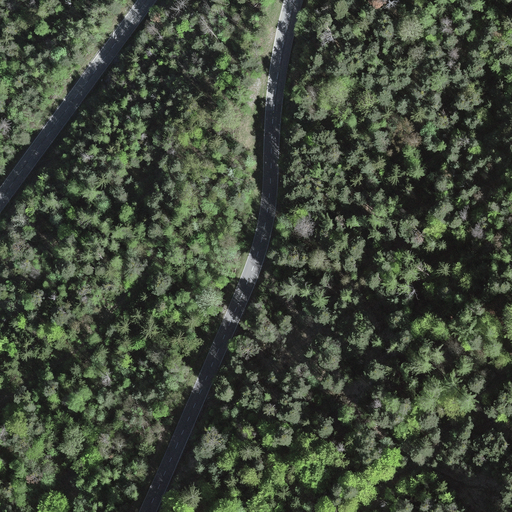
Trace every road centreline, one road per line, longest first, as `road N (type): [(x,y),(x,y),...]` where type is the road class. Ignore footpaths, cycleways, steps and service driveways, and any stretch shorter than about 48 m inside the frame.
road 1 (tertiary): [(294,0),(279,61),(257,254),(147,511)]
road 2 (tertiary): [(0,200),(147,0)]
